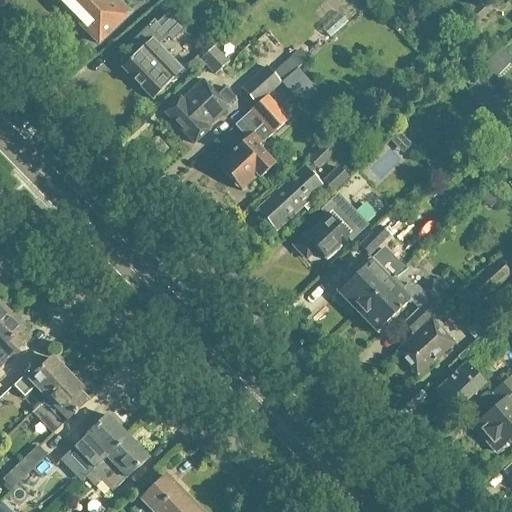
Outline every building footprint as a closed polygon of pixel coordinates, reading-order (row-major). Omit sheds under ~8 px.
[(54,0),(96,45),(128,15),(131,12),(119,0),(54,0)] [(476,25),(492,10),(502,0),(484,0),(468,16),(476,25)] [(168,12),(160,20),(156,17),(125,47),(133,55),(120,68),(151,99),(181,71),(157,46),(167,37),(172,42),(185,29),(168,12)] [(226,63),(213,48),(200,61),(204,65),(213,75),(226,63)] [(255,104),(278,82),(280,84),(281,83),(297,69),(308,60),(302,53),(295,59),(292,56),(271,75),(263,66),(240,88),(255,104)] [(197,58),(191,65),(197,71),(204,65),(200,61),(197,58)] [(281,83),(294,98),(310,84),(297,69),(281,83)] [(489,116),(505,101),(481,75),(465,90),(489,116)] [(178,128),(213,95),(200,81),(180,100),(178,99),(164,113),(178,128)] [(206,127),(226,108),(236,99),(226,88),(215,97),(213,95),(178,128),(193,143),(208,129),(206,127)] [(273,165),(257,148),(288,118),(266,95),(249,110),(250,111),(234,126),(246,138),(216,166),(239,191),(255,176),(258,179),(273,165)] [(318,169),(339,149),(329,139),(308,159),(318,169)] [(337,167),(322,181),(333,193),(348,178),(337,167)] [(315,202),(310,197),(319,188),(302,169),(257,210),(275,229),(299,206),(304,211),(315,202)] [(368,226),(337,194),(320,210),(324,215),(314,225),(317,228),(311,234),(309,232),(293,247),(305,260),(315,250),(326,262),(339,249),(348,240),(350,243),(368,226)] [(390,217),(380,227),(388,236),(398,226),(390,217)] [(368,256),(389,237),(388,236),(380,227),(359,247),(368,256)] [(484,299),(511,275),(498,259),(470,283),(484,299)] [(358,313),(389,283),(378,272),(381,270),(372,260),(341,290),(348,298),(345,300),(358,313)] [(380,331),(410,301),(419,310),(403,325),(413,335),(449,300),(432,282),(423,292),(417,286),(406,286),(404,288),(394,278),(389,283),(358,313),(370,326),(372,323),(380,331)] [(0,325),(10,316),(0,306),(0,325)] [(0,366),(27,340),(19,332),(22,329),(10,316),(0,325),(0,366)] [(417,377),(453,344),(432,320),(396,353),(417,377)] [(453,412),(483,385),(492,377),(475,360),(497,340),(489,330),(458,357),(465,365),(436,393),(453,412)] [(69,378),(51,359),(44,366),(38,360),(11,387),(24,400),(36,388),(46,398),(69,378)] [(511,375),(492,393),(501,403),(473,427),(484,439),(484,438),(495,450),(494,451),(495,452),(508,441),(511,445),(511,444),(511,375)] [(78,393),(81,390),(69,378),(46,398),(29,414),(31,416),(35,412),(54,432),(53,433),(54,434),(73,415),(74,416),(77,413),(76,412),(87,401),(78,393)] [(92,470),(126,438),(107,417),(106,416),(72,449),(92,470)] [(147,458),(146,457),(145,458),(126,438),(92,470),(92,471),(85,477),(94,487),(101,480),(112,492),(147,458)] [(13,487),(48,454),(40,445),(5,478),(13,487)] [(198,511),(165,477),(165,476),(140,500),(141,500),(131,510),(133,511),(198,511)] [(0,501),(0,511),(5,511),(12,507),(3,498),(0,501)]
